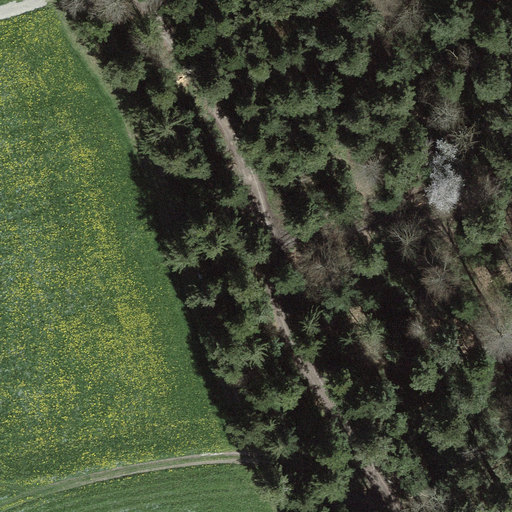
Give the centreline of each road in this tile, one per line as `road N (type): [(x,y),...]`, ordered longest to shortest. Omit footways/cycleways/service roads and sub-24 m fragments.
road 1 (track): [(396,511),(355,453),(244,161),(205,27),(178,0)]
road 2 (track): [(349,437),(193,457),(0,505)]
